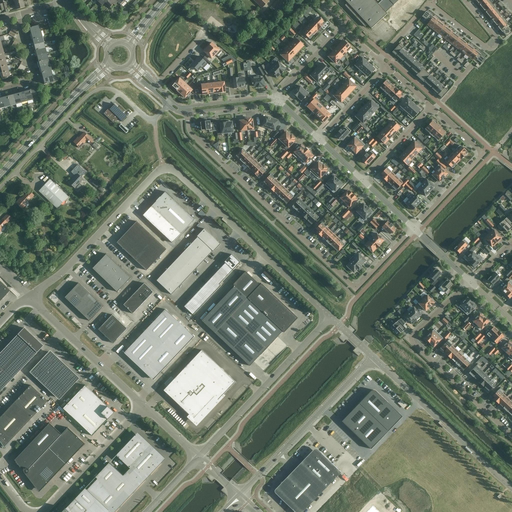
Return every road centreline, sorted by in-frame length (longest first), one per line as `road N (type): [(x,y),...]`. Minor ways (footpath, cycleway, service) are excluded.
road 1 (unclassified): [(30,297),(167,167),(330,316)]
road 2 (residential): [(186,112),(190,133),(351,284),(413,228)]
road 3 (residential): [(167,104),(152,119),(116,90),(95,90),(0,186)]
road 4 (residential): [(511,434),(410,338),(469,281)]
road 5 (residential): [(463,0),(495,46),(484,46),(430,3),(378,61)]
road 6 (unclassified): [(371,356),(511,489)]
road 7 (unclassified): [(330,316),(198,456)]
road 8 (residential): [(240,495),(371,356)]
road 9 (unknown): [(57,479),(37,495),(12,462),(17,451),(48,419),(90,444)]
road 10 (residential): [(413,228),(481,154),(431,107)]
road 11 (secondary): [(0,176),(108,64)]
road 12 (unclassified): [(142,405),(30,297)]
road 13 (unclassified): [(142,405),(42,511)]
road 14 (unknown): [(0,397),(19,375),(41,402),(0,457)]
